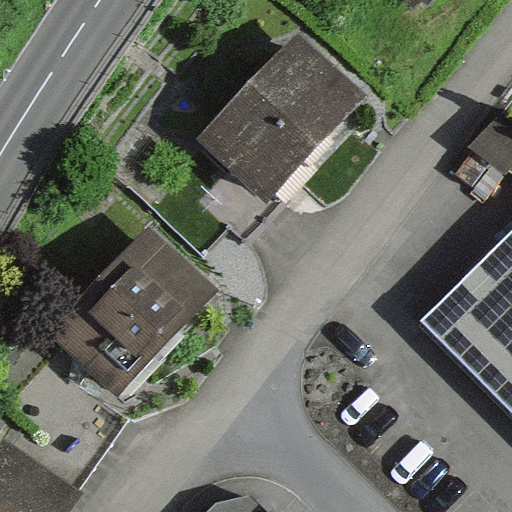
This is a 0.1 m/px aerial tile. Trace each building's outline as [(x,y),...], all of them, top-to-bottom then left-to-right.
[(435,0),(403,0),(420,16),(435,0)] [(367,107),(300,39),(198,139),(265,207),(367,107)] [(148,234),(49,339),(118,404),(217,299),(148,234)] [(511,422),(511,239),(420,332),(511,422)] [(6,450),(0,459),(0,511),(72,511),(79,504),(6,450)]
